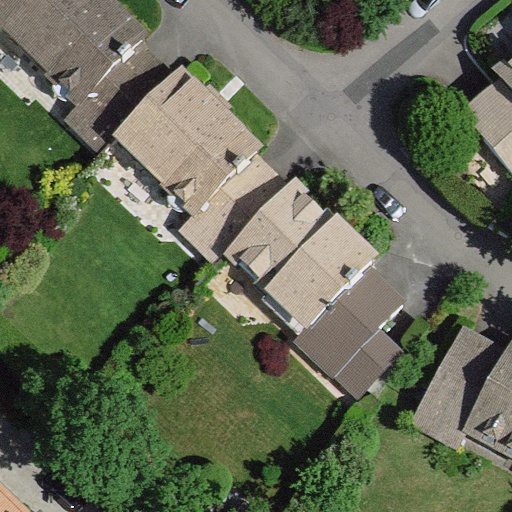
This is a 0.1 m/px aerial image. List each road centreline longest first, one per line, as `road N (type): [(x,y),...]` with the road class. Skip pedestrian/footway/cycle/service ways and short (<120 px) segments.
road 1 (residential): [(314,116),(383,191),(511,281)]
road 2 (residential): [(314,116),(455,0)]
road 3 (residential): [(192,0),(314,116)]
